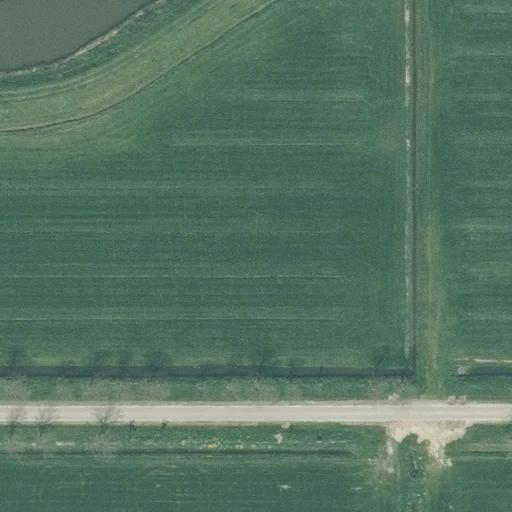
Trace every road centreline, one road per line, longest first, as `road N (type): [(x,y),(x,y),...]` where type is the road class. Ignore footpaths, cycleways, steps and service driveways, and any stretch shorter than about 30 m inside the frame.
road 1 (unclassified): [(0,413),(511,414)]
road 2 (track): [(211,0),(64,86),(0,93)]
